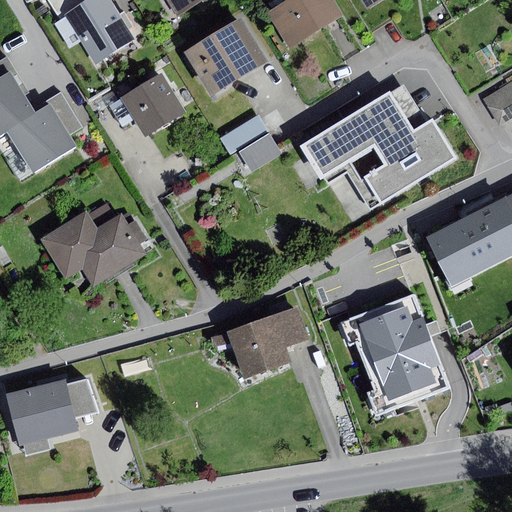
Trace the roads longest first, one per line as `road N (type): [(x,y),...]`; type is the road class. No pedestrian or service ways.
road 1 (residential): [(511,172),(416,211),(219,313),(0,375)]
road 2 (tertiary): [(511,458),(152,511)]
